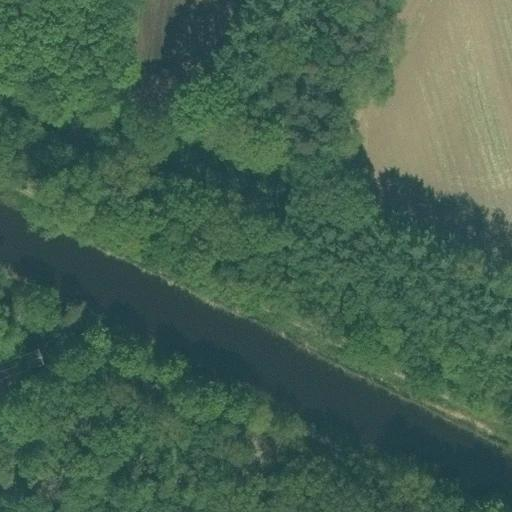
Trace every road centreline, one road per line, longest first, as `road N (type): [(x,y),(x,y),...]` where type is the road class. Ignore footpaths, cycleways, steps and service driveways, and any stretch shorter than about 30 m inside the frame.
road 1 (track): [(0,173),(511,429)]
road 2 (unclassified): [(377,511),(0,328)]
